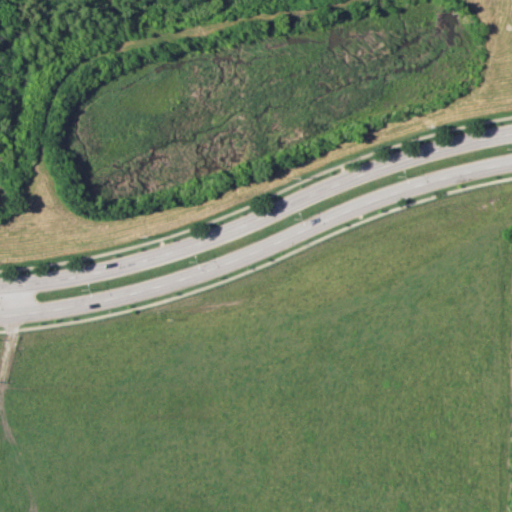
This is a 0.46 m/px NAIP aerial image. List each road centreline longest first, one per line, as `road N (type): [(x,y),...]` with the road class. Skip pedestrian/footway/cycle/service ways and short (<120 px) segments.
road 1 (secondary): [(511,133),(397,159),(169,252),(57,280),(0,284)]
road 2 (secondary): [(0,317),(157,289),(403,190),(511,164)]
